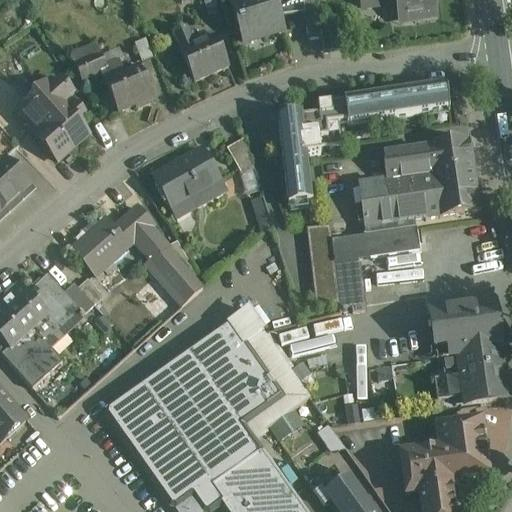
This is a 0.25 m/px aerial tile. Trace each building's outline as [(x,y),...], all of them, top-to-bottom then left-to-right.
[(257,0),(232,9),(239,31),(241,30),(247,46),(284,34),(280,21),(272,0),(257,0)] [(302,0),(272,0),(280,21),(304,18),(304,17),(302,0)] [(359,0),(361,9),(379,6),(378,0),(359,0)] [(394,0),(398,20),(413,18),(414,25),(437,21),(434,0),(394,0)] [(318,16),(304,17),(304,18),(308,44),(321,42),(318,16)] [(186,29),(173,34),(181,54),(194,48),(186,29)] [(213,34),(198,40),(201,45),(215,39),(213,34)] [(181,54),(194,85),(228,70),(215,39),(201,45),(194,48),(181,54)] [(96,47),(71,58),(76,69),(101,58),(96,47)] [(101,58),(76,69),(83,84),(101,76),(108,73),(106,70),(101,58)] [(120,64),(106,70),(108,73),(101,76),(105,85),(125,76),(120,64)] [(125,76),(105,85),(118,115),(135,108),(137,111),(153,103),(151,100),(152,100),(139,69),(125,76)] [(49,89),(44,89),(38,94),(37,99),(20,115),(39,136),(35,139),(58,165),(88,138),(77,126),(84,119),(72,106),(70,107),(68,105),(74,99),(59,83),(53,88),(52,86),(49,89)] [(446,89),(392,97),(396,121),(449,113),(446,89)] [(344,104),(344,107),(317,110),(320,129),(347,126),(347,129),(396,121),(392,97),(344,104)] [(15,127),(0,112),(0,133),(4,137),(15,127)] [(302,119),(278,122),(288,210),(313,207),(302,119)] [(4,137),(0,133),(0,166),(6,162),(18,151),(4,137)] [(245,142),(226,152),(242,180),(255,173),(245,142)] [(428,150),(381,157),(386,185),(360,189),(367,230),(438,220),(439,221),(479,215),(468,142),(428,148),(428,150)] [(202,154),(155,181),(172,213),(174,213),(172,210),(198,196),(199,198),(220,186),(202,154)] [(0,218),(31,190),(6,162),(0,166),(0,218)] [(105,224),(73,252),(96,279),(97,278),(93,274),(131,242),(150,264),(151,265),(168,250),(151,231),(153,230),(138,212),(113,233),(105,224)] [(416,232),(332,245),(335,266),(358,263),(419,254),(416,232)] [(168,250),(151,265),(150,264),(145,269),(182,310),(204,290),(177,245),(168,250)] [(358,263),(335,266),(339,304),(341,311),(365,308),(358,263)] [(47,279),(27,297),(18,288),(17,288),(18,289),(7,299),(8,302),(0,309),(0,354),(3,358),(2,358),(32,392),(62,365),(46,347),(60,333),(64,337),(80,322),(81,324),(84,320),(83,319),(63,298),(63,297),(47,279)] [(103,301),(88,283),(78,292),(94,309),(103,301)] [(78,292),(74,287),(63,297),(63,298),(83,319),(94,309),(78,292)] [(494,310),(451,316),(455,342),(458,360),(500,353),(494,310)] [(264,337),(248,314),(229,326),(246,350),(264,337)] [(451,316),(431,319),(437,362),(448,361),(445,344),(455,342),(451,316)] [(229,326),(108,412),(107,418),(171,509),(176,510),(192,499),(196,496),(198,499),(212,490),(261,455),(252,443),(242,428),(282,401),(246,350),(229,326)] [(310,402),(264,337),(246,350),(282,401),(242,428),(252,443),(310,402)] [(455,342),(445,344),(448,361),(458,360),(455,342)] [(500,353),(458,360),(461,380),(463,400),(477,399),(506,394),(500,353)] [(298,384),(310,377),(303,365),(291,372),(298,384)] [(379,385),(395,383),(393,369),(378,371),(379,385)] [(461,380),(435,384),(438,404),(463,400),(461,380)] [(0,391),(0,447),(27,423),(0,391)] [(506,394),(477,399),(478,405),(507,401),(506,394)] [(348,426),(362,424),(360,407),(345,408),(348,426)] [(479,425),(438,431),(438,430),(436,431),(437,432),(440,452),(434,453),(433,452),(432,453),(424,454),(423,454),(422,454),(422,455),(415,456),(415,455),(413,455),(414,457),(415,465),(404,467),(402,470),(406,499),(420,497),(421,511),(454,511),(452,492),(451,492),(451,490),(454,490),(458,484),(458,481),(459,481),(459,482),(488,478),(481,424),(479,425)] [(327,430),(319,435),(331,453),(339,449),(327,430)] [(301,511),(261,455),(212,490),(224,506),(227,511),(301,511)] [(334,471),(309,489),(324,510),(331,505),(331,504),(348,491),(334,471)] [(371,511),(354,487),(348,491),(331,504),(331,505),(336,511),(371,511)] [(212,490),(198,499),(196,496),(192,499),(201,511),(216,511),(224,506),(212,490)]
